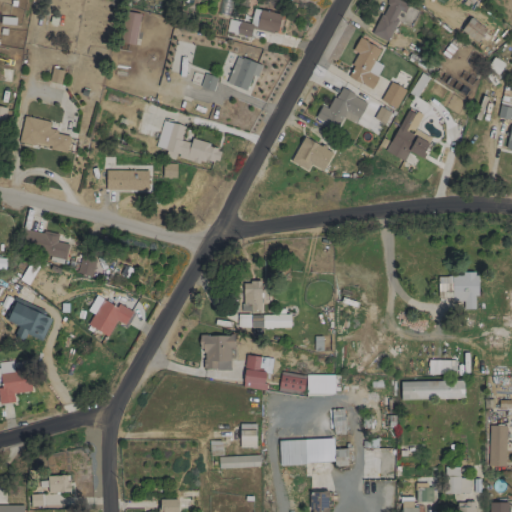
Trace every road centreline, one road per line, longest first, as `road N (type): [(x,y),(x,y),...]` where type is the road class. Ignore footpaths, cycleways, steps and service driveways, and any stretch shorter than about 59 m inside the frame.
road 1 (residential): [(204,244),(110,411),(113,511)]
road 2 (residential): [(511,205),(221,230)]
road 3 (residential): [(334,0),(221,230),(204,244)]
road 4 (residential): [(204,244),(0,190)]
